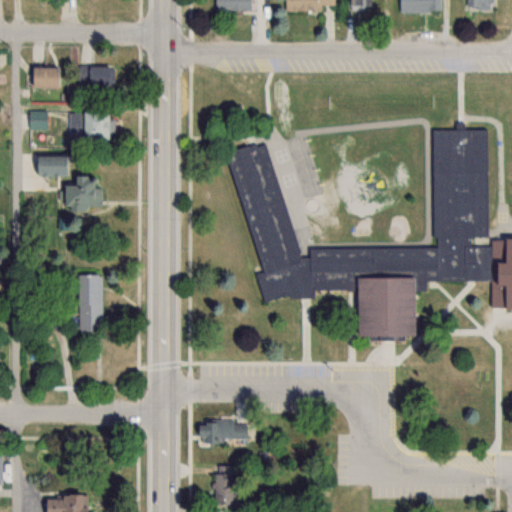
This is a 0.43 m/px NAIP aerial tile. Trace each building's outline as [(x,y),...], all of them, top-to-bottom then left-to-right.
[(250,10),(249,0),(214,0),(214,10),(250,10)] [(333,0),(283,0),(284,9),(333,9),(333,0)] [(398,0),(398,11),(439,11),(439,0),(398,0)] [(489,0),(465,0),(465,8),(490,8),(489,0)] [(77,65),(77,85),(107,86),(107,65),(77,65)] [(54,87),(54,67),(27,67),(27,87),(54,87)] [(78,138),(105,138),(105,111),(78,111),(78,138)] [(225,161),(229,148),(254,140),(254,144),(263,141),(299,256),(306,255),(306,246),(435,245),(435,237),(430,237),(429,126),(454,126),(454,122),(463,122),(463,127),(486,127),(487,237),(511,236),(511,310),(500,310),(500,306),(488,307),(487,280),(427,281),(427,290),(415,289),(415,336),(354,337),(352,290),(312,289),(312,295),(285,295),(261,300),(254,275),(261,273),(225,161)] [(31,156),(31,175),(67,175),(67,156),(31,156)] [(60,185),(59,210),(97,211),(98,176),(69,175),(69,185),(60,185)] [(96,274),(75,274),(75,304),(96,304),(96,274)] [(196,443),(246,443),(246,420),(195,420),(196,443)] [(231,473),(212,473),(212,504),(231,504),(231,473)] [(78,511),(79,496),(41,495),(40,511),(78,511)]
